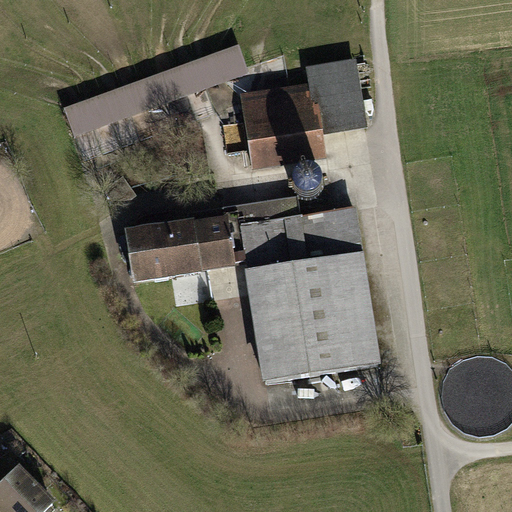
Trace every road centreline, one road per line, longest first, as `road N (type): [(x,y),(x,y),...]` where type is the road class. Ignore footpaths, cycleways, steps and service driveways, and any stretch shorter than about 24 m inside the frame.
road 1 (residential): [(443,511),(381,49)]
road 2 (unknown): [(426,382),(283,411),(246,402)]
